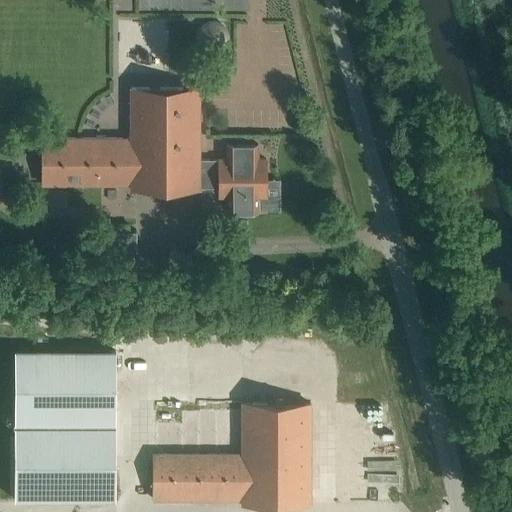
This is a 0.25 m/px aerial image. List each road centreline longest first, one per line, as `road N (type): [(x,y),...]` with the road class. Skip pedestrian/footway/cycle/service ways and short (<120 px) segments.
road 1 (unclassified): [(459,511),(328,0)]
road 2 (track): [(0,204),(13,211),(120,213)]
